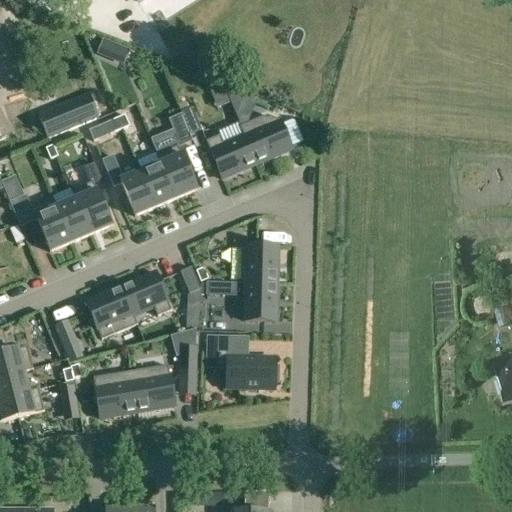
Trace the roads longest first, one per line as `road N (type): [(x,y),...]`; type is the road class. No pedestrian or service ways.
road 1 (residential): [(0,315),(248,205),(283,198),(303,224),(300,464)]
road 2 (residential): [(0,474),(300,464)]
road 3 (unclassified): [(368,462),(511,457)]
